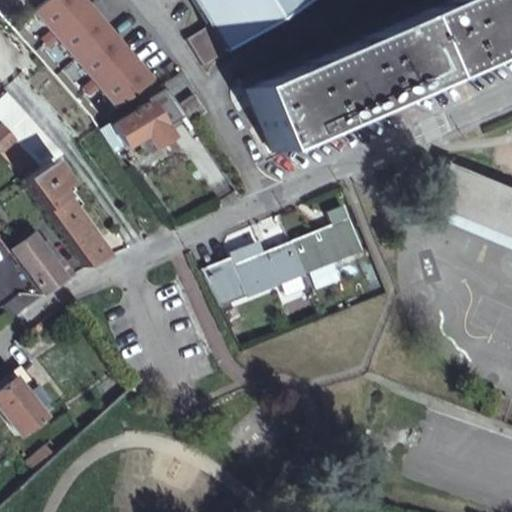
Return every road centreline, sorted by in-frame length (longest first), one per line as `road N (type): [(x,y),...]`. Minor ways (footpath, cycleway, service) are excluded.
road 1 (residential): [(511,94),(78,288),(0,350)]
road 2 (unknown): [(144,0),(214,93),(263,206)]
